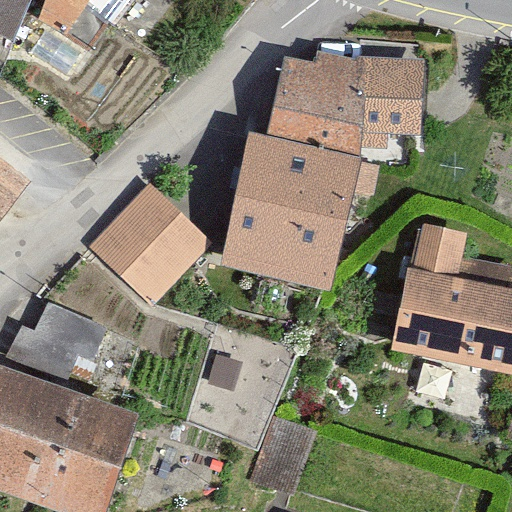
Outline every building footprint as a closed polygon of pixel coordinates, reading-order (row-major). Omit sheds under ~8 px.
[(0,0),(0,52),(7,56),(28,25),(60,42),(91,0),(0,0)] [(361,129),(418,133),(423,61),(366,57),(365,74),(363,107),(361,129)] [(215,268),(336,291),(361,162),(353,160),(361,129),(363,107),(273,90),(263,144),(239,139),(215,268)] [(0,195),(14,178),(0,166),(0,195)] [(147,185),(86,248),(150,310),(211,247),(147,185)] [(405,267),(460,278),(469,232),(414,221),(405,267)] [(387,350),(511,375),(511,288),(460,278),(405,267),(387,350)] [(23,347),(81,374),(104,323),(47,296),(23,347)] [(0,494),(55,511),(103,511),(131,424),(0,382),(0,494)]
